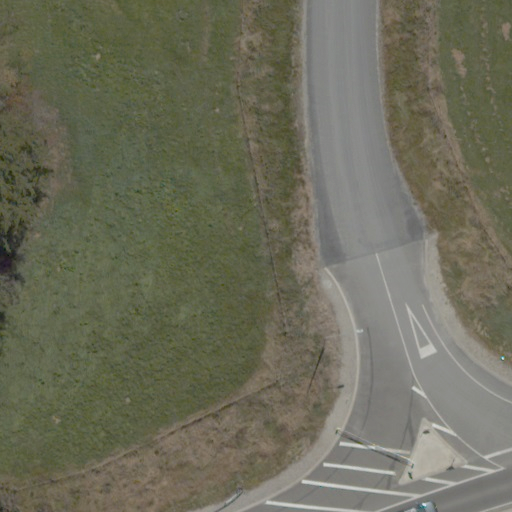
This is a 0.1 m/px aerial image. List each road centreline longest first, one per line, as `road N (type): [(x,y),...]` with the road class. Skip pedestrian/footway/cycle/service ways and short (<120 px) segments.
road 1 (track): [(356,155),(391,312),(470,404),(511,430)]
road 2 (track): [(356,155),(343,0)]
